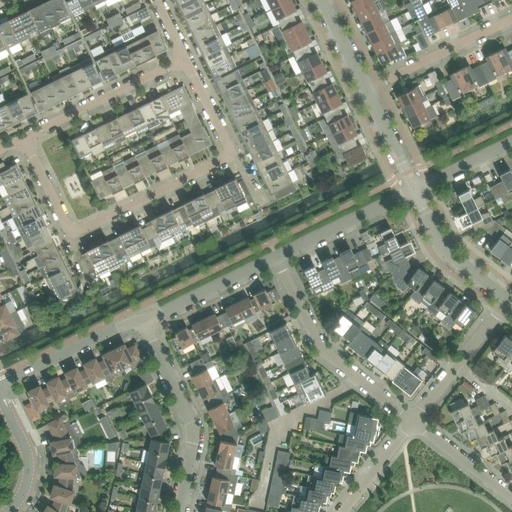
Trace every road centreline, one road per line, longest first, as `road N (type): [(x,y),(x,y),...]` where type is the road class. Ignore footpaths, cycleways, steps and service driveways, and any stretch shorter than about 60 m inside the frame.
road 1 (residential): [(68,236),(228,154),(185,59)]
road 2 (residential): [(407,422),(325,355),(275,258)]
road 3 (residential): [(178,511),(191,425),(144,319)]
road 4 (residential): [(24,138),(185,59)]
road 5 (residential): [(511,19),(366,90)]
road 6 (residential): [(407,422),(508,298)]
road 7 (residential): [(0,387),(144,319)]
road 8 (residential): [(275,258),(415,189)]
road 9 (tertiary): [(508,298),(446,245),(415,189)]
road 10 (residential): [(144,319),(275,258)]
road 11 (residential): [(511,503),(407,422)]
road 12 (residential): [(9,511),(25,488),(28,464),(0,397)]
